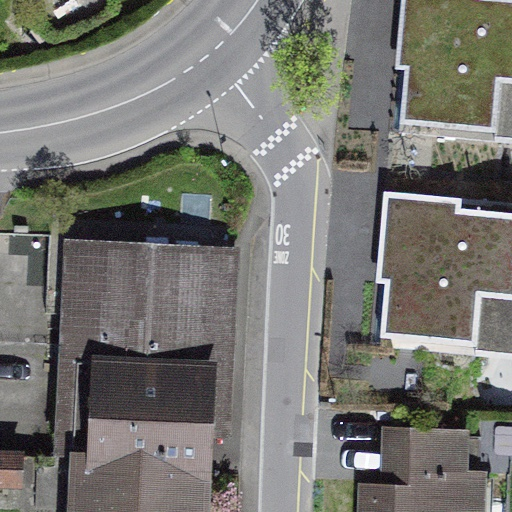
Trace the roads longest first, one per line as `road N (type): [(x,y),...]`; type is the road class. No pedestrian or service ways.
road 1 (residential): [(284,511),(296,181),(279,141),(214,53)]
road 2 (tertiary): [(0,133),(88,115),(164,85),(214,53)]
